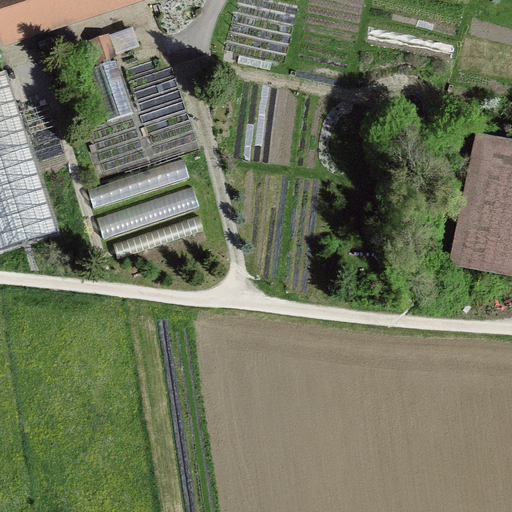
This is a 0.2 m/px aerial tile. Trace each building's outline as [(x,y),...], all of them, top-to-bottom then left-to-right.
[(4,49),(146,2),(145,0),(0,0),(0,36),(4,49)] [(115,58),(108,35),(88,41),(96,65),(103,62),(104,64),(88,69),(105,124),(134,115),(117,60),(111,62),(110,59),(115,58)] [(78,56),(76,49),(61,53),(63,61),(78,56)] [(0,253),(60,235),(8,71),(0,73),(0,253)] [(511,279),(511,141),(476,134),(448,266),(511,279)]
